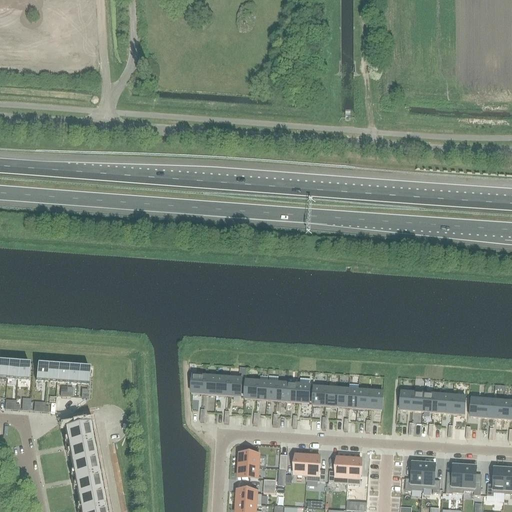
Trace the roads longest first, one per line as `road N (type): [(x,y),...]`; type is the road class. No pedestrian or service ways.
road 1 (motorway): [(511,202),(0,165)]
road 2 (motorway): [(0,192),(511,228)]
road 3 (tertiary): [(0,119),(511,152)]
road 4 (residential): [(511,451),(222,432),(216,511)]
